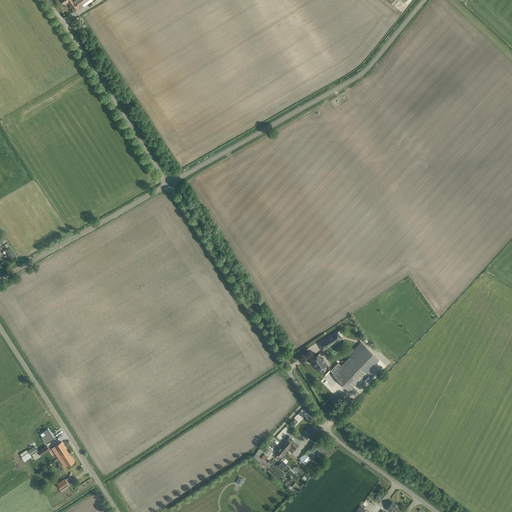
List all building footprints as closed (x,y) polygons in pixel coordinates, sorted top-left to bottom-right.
[(61,0),(64,4),(68,2),(74,10),(79,7),(78,7),(88,0),(74,0),(73,0),(61,0)] [(337,331),(318,344),(322,351),(342,338),(337,331)] [(338,363),(334,367),(331,371),(336,376),(335,377),(349,391),(379,359),(361,342),(352,351),(354,353),(341,366),(338,363)] [(318,354),(314,357),(310,360),(313,364),(313,363),(318,370),(327,365),(323,358),(321,359),(318,354)] [(54,437),(48,428),(43,432),(45,435),(41,437),(45,443),(54,437)] [(288,449),(292,453),(299,445),(289,436),(285,440),(282,444),(288,449)] [(61,456),(68,451),(61,442),(52,448),(58,458),(61,456)] [(288,449),(282,444),(275,452),(277,454),(274,457),(278,460),(288,449)] [(305,464),(311,459),(312,460),(315,457),(318,460),(319,458),(321,460),(328,452),(319,444),(313,452),(309,448),(299,459),(305,464)] [(256,453),(252,457),(267,471),(273,464),(269,460),(267,462),(265,460),(273,450),(268,445),(264,449),(264,452),(259,448),(255,453),(256,453)] [(35,446),(28,451),(30,455),(32,454),(38,450),(35,446)] [(32,454),(35,459),(49,450),(47,446),(38,451),(38,450),(32,454)] [(74,461),(68,451),(61,456),(58,458),(64,467),(67,465),(68,466),(74,461)] [(282,462),(281,463),(286,467),(289,469),(290,469),(291,468),(283,461),(282,462)] [(57,483),(61,490),(69,485),(64,478),(57,483)] [(392,511),(397,511),(401,508),(392,501),(386,509),(389,511),(390,510),(392,511)]
